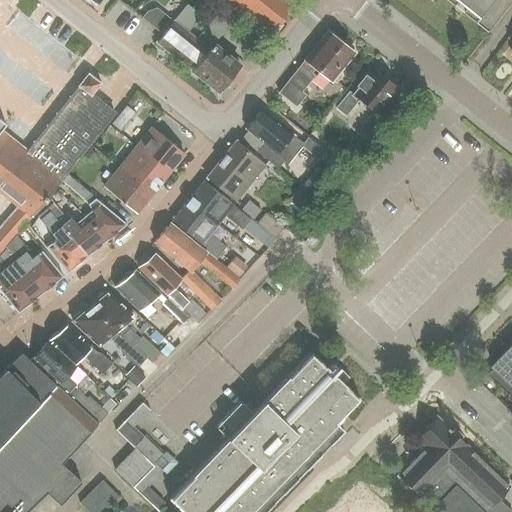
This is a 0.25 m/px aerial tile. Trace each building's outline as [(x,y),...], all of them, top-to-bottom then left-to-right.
[(281,26),(288,17),(284,13),(291,4),(286,0),(229,0),(269,32),(276,22),(281,26)] [(511,0),(448,0),(479,24),(489,32),(511,2),(511,0)] [(187,5),(173,23),(173,22),(157,42),(220,92),(240,66),(214,45),(230,24),(218,14),(197,41),(188,34),(202,16),(187,5)] [(354,53),(327,32),(279,93),(297,107),(306,96),(302,93),(315,76),(312,73),(316,69),(331,81),(337,82),(341,76),(340,72),(354,53)] [(349,92),(336,109),(346,117),(359,101),(371,110),(373,112),(374,113),(381,105),(397,85),(373,69),(369,74),(365,71),(354,85),(358,88),(352,95),(349,92)] [(95,94),(97,92),(99,90),(106,81),(93,70),(85,80),(84,82),(82,84),(84,85),(95,94)] [(79,84),(26,151),(28,153),(29,154),(47,168),(50,170),(61,179),(117,112),(83,86),(79,84)] [(126,107),(112,124),(119,130),(134,113),(126,107)] [(288,164),(304,145),(260,110),(245,129),(248,131),(242,139),(278,169),(284,161),(288,164)] [(373,112),(356,133),(368,142),(385,121),(374,113),(373,112)] [(29,154),(28,153),(26,151),(24,150),(30,143),(9,126),(3,133),(0,131),(0,191),(19,207),(32,217),(61,179),(50,170),(47,168),(43,172),(25,158),(29,154)] [(168,174),(184,155),(151,129),(136,148),(168,174)] [(306,147),(322,160),(327,154),(311,141),(306,147)] [(207,178),(237,202),(266,167),(235,142),(207,178)] [(151,195),(168,174),(136,148),(119,169),(151,195)] [(90,150),(84,157),(91,162),(96,155),(90,150)] [(135,214),(151,195),(119,169),(103,189),(135,214)] [(60,182),(62,183),(88,206),(91,212),(84,218),(105,242),(126,225),(65,175),(60,182)] [(237,225),(245,215),(246,215),(241,211),(204,182),(188,201),(218,226),(226,216),(237,225)] [(211,235),(218,226),(188,201),(172,221),(217,256),(225,246),(211,235)] [(245,215),(253,221),(261,210),(249,201),(241,211),(246,215),(245,215)] [(84,218),(76,225),(71,218),(67,221),(53,205),(46,210),(61,228),(87,258),(105,242),(84,218)] [(67,274),(87,258),(61,228),(46,210),(40,216),(41,217),(28,228),(67,274)] [(232,288),(239,280),(171,223),(154,243),(190,272),(199,261),(232,288)] [(323,237),(317,230),(304,242),(311,249),(323,237)] [(43,293),(61,278),(41,253),(32,259),(26,252),(28,251),(16,237),(6,248),(43,293)] [(0,292),(18,314),(43,293),(6,248),(0,254),(0,292)] [(182,309),(189,302),(174,288),(181,280),(180,280),(154,255),(137,268),(168,297),(182,309)] [(247,268),(235,258),(228,266),(240,276),(247,268)] [(190,317),(168,297),(165,299),(135,271),(115,288),(147,318),(156,311),(149,304),(157,298),(163,303),(162,304),(183,325),(190,317)] [(204,288),(196,295),(211,310),(219,302),(204,288)] [(132,319),(111,300),(106,294),(90,308),(111,327),(117,332),(132,347),(132,346),(151,364),(159,355),(141,337),(139,340),(124,326),(132,319)] [(117,332),(111,327),(90,308),(73,322),(99,346),(108,338),(122,351),(121,352),(137,367),(146,360),(132,346),(132,347),(117,332)] [(102,375),(112,365),(101,355),(96,353),(67,326),(49,341),(74,366),(83,357),(102,375)] [(154,332),(149,337),(158,345),(162,340),(154,332)] [(495,369),(489,375),(511,396),(511,338),(502,348),(507,352),(493,367),(495,369)] [(85,376),(74,366),(49,341),(44,345),(33,359),(60,384),(58,386),(98,424),(107,415),(88,396),(86,399),(74,387),(85,376)] [(21,353),(1,373),(0,373),(0,446),(29,416),(56,386),(21,353)] [(264,511),(344,430),(336,423),(358,399),(342,384),(347,379),(331,363),(326,369),(311,354),(253,412),(242,401),(224,420),(235,431),(228,438),(171,499),(183,511),(264,511)] [(125,376),(137,387),(146,378),(134,367),(125,376)] [(70,454),(98,425),(56,386),(29,416),(70,454)] [(152,466),(132,487),(141,495),(163,472),(162,470),(168,463),(162,457),(163,455),(134,427),(149,411),(142,403),(116,431),(134,448),(134,449),(152,466)] [(61,464),(70,454),(29,416),(0,446),(0,511),(28,511),(47,494),(60,506),(81,483),(61,464)] [(511,487),(451,431),(437,419),(417,440),(425,448),(398,477),(417,495),(411,502),(422,511),(511,511),(499,499),(511,487)] [(132,487),(152,466),(134,449),(114,470),(132,487)] [(87,511),(105,511),(119,498),(102,481),(79,503),(87,511)]
